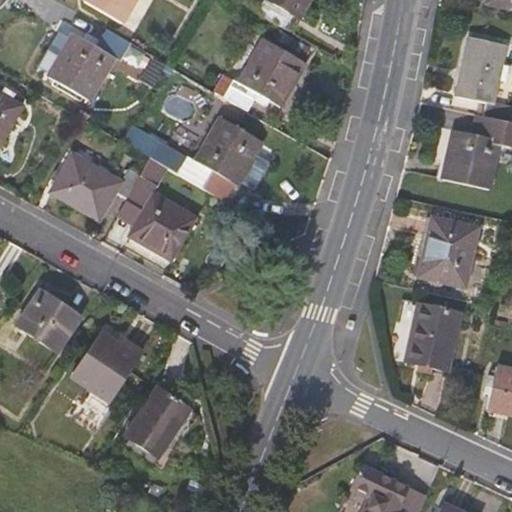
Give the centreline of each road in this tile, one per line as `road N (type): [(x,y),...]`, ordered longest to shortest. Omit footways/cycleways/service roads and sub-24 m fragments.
road 1 (tertiary): [(294,373),(367,163),(404,0)]
road 2 (residential): [(0,212),(294,373)]
road 3 (residential): [(294,373),(511,474)]
road 4 (tertiary): [(238,511),(294,373)]
